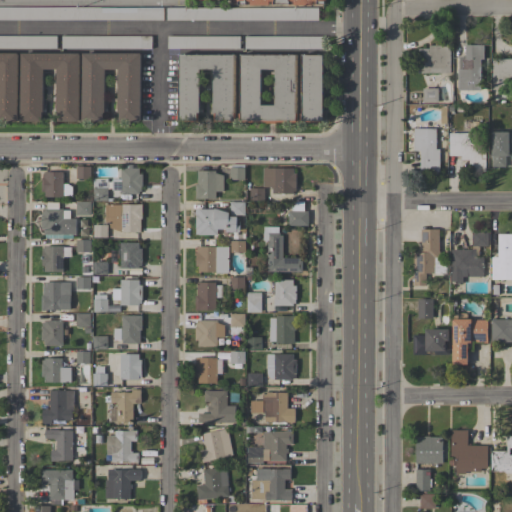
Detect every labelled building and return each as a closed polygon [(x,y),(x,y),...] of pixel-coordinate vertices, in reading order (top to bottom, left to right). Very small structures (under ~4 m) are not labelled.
[(163,19),(0,19),(0,6),(163,7),(163,19)] [(319,8),(318,20),(166,19),(166,7),(319,8)] [(0,35),(57,35),(56,48),(0,47),(0,35)] [(151,35),(151,47),(61,47),(61,35),(151,35)] [(240,35),(240,48),(167,48),(167,35),(240,35)] [(324,36),(324,48),(245,48),(245,35),(324,36)] [(450,45),(450,73),(417,72),(418,48),(429,48),(429,44),(450,45)] [(484,58),(480,58),(480,90),(457,90),(458,68),(465,68),(465,44),(484,44),(484,58)] [(0,52),(17,52),(17,121),(0,121),(0,52)] [(140,52),(140,121),(119,121),(119,111),(118,111),(118,68),(105,68),(105,112),(103,112),(103,121),(82,121),(82,52),(140,52)] [(79,53),(79,121),(58,121),(58,112),(56,112),(56,68),(43,68),(43,112),(42,112),(42,121),(21,121),(21,53),(79,53)] [(234,112),(236,112),(236,121),(214,121),(214,112),(213,112),(213,68),(200,68),(200,112),(198,112),(198,122),(177,121),(177,112),(179,112),(179,54),(235,54),(234,112)] [(296,54),(296,112),(297,112),(297,121),(239,121),(239,112),(240,112),(240,54),(296,54)] [(323,54),(323,120),(321,120),(321,121),(300,121),(300,112),(302,112),(302,54),(323,54)] [(511,81),(507,81),(507,92),(492,92),(493,58),(511,58),(511,81)] [(438,88),(438,102),(436,102),(436,103),(425,103),(425,102),(422,102),(422,88),(438,88)] [(435,149),(438,149),(438,172),(419,172),(419,150),(412,150),(412,128),(435,128),(435,149)] [(449,133),(481,132),(481,145),(485,145),(486,171),(469,171),(469,159),(461,159),(461,155),(449,155),(449,133)] [(492,132),(511,132),(511,150),(508,150),(508,156),(505,156),(505,166),(492,166),(492,154),(492,132)] [(125,167),(125,164),(133,164),(133,167),(139,167),(139,173),(143,173),(143,187),(142,187),(142,191),(139,191),(139,193),(137,193),(137,201),(123,201),(123,193),(120,193),(120,189),(113,189),(113,180),(121,180),(121,167),(125,167)] [(231,167),(231,164),(244,164),(244,167),(245,167),(245,179),(230,179),(230,167),(231,167)] [(91,165),(91,177),(76,178),(76,166),(91,165)] [(294,168),(294,173),(296,173),(296,190),(293,190),(293,193),(272,192),(272,188),(271,188),(271,186),(263,186),(263,167),(294,168)] [(216,170),(216,172),(223,175),(223,191),(216,191),(216,198),(195,198),(195,183),(197,183),(197,170),(216,170)] [(64,183),(72,183),(72,195),(63,195),(63,196),(45,196),(45,190),(42,190),(42,177),(43,177),(43,173),(45,173),(45,171),(64,171),(64,183)] [(108,200),(93,200),(93,178),(108,178),(108,200)] [(264,187),(264,199),(250,199),(250,187),(264,187)] [(91,201),(91,215),(76,214),(76,201),(91,201)] [(245,201),(245,214),(230,215),(230,202),(245,201)] [(142,218),(141,218),(141,231),(122,231),(110,227),(110,223),(106,223),(106,204),(121,204),(121,215),(122,215),(122,203),(142,203),(142,218)] [(63,208),(63,217),(76,217),(76,234),(44,234),(44,228),(41,228),(41,213),(42,213),(42,210),(44,210),(44,208),(63,208)] [(215,208),(229,212),(229,216),(237,216),(237,225),(240,225),(241,232),(236,232),(236,231),(227,231),(227,228),(217,228),(217,234),(199,234),(196,234),(196,208),(215,208)] [(308,210),(308,225),(289,225),(289,210),(308,210)] [(108,224),(108,236),(93,236),(93,224),(108,224)] [(439,228),(439,246),(440,246),(440,258),(436,258),(436,273),(426,273),(426,285),(413,285),(413,251),(420,251),(420,228),(439,228)] [(472,249),(472,231),(488,232),(488,233),(489,233),(489,244),(488,244),(488,245),(480,245),(480,247),(479,247),(479,250),(479,256),(476,256),(484,257),(483,276),(463,276),(463,283),(455,283),(455,281),(451,281),(451,249),(472,249)] [(280,232),(280,235),(283,235),(283,257),(300,257),(300,260),(302,260),(302,271),(267,271),(267,240),(263,240),(263,232),(280,232)] [(511,234),(511,279),(491,279),(491,257),(498,257),(498,234),(511,234)] [(90,239),(90,251),(76,251),(76,239),(90,239)] [(245,251),(231,252),(231,240),(245,240),(245,251)] [(139,242),(139,248),(142,248),(142,261),(142,265),(139,265),(139,268),(121,267),(121,242),(139,242)] [(63,246),(71,246),(71,256),(63,256),(63,271),(44,271),(44,265),(42,265),(42,247),(45,247),(45,245),(63,245),(63,246)] [(216,272),(216,271),(199,271),(199,266),(196,266),(196,252),(197,252),(197,248),(199,248),(199,246),(228,245),(229,272),(216,272)] [(107,274),(93,274),(93,261),(108,261),(107,274)] [(90,276),(90,288),(76,288),(76,276),(90,276)] [(245,277),(244,289),(230,289),(230,276),(245,277)] [(139,279),(139,285),(143,285),(143,298),(142,298),(142,302),(139,302),(139,304),(120,304),(121,299),(113,299),(113,288),(120,288),(121,279),(139,279)] [(273,305),(273,298),(274,298),(275,279),(293,279),(293,285),(296,285),(296,299),(295,299),(295,303),(293,303),(293,305),(273,305)] [(42,309),(41,295),(43,295),(43,281),(62,281),(62,282),(70,282),(71,299),(61,299),(62,309),(42,309)] [(195,295),(197,295),(197,282),(216,282),(216,285),(222,284),(222,297),(216,297),(216,310),(196,310),(195,295)] [(261,311),(247,311),(247,291),(261,291),(261,311)] [(108,311),(92,311),(92,299),(93,299),(93,294),(105,294),(105,299),(108,299),(108,311)] [(433,318),(418,318),(417,298),(433,298),(433,318)] [(76,313),(90,313),(90,326),(76,326),(76,313)] [(245,326),(230,326),(230,313),(245,313),(245,326)] [(122,315),(142,315),(142,329),(140,329),(140,343),(122,343),(122,315)] [(294,343),(276,343),(276,338),(275,338),(275,332),(276,332),(276,315),(296,315),(296,330),(295,330),(294,343)] [(453,318),(471,319),(487,319),(487,342),(473,342),(473,350),(468,350),(468,364),(453,364),(453,318)] [(491,319),(511,319),(511,341),(491,341),(491,319)] [(63,345),(44,345),(44,339),(41,339),(41,326),(42,326),(42,322),(45,322),(45,320),(63,320),(63,345)] [(224,324),(224,337),(217,337),(217,346),(198,346),(199,340),(195,340),(195,326),(196,326),(196,322),(198,322),(198,320),(217,320),(217,322),(222,324),(224,324)] [(415,354),(413,354),(413,334),(425,334),(425,328),(449,328),(449,354),(415,354)] [(108,348),(94,348),(93,335),(108,335),(108,348)] [(261,349),(247,349),(247,336),(261,336),(261,349)] [(230,350),(245,351),(245,363),(230,363),(230,350)] [(77,351),(90,351),(90,363),(76,363),(77,351)] [(121,353),(139,353),(139,359),(142,359),(141,377),(139,377),(139,379),(120,378),(120,376),(119,376),(119,374),(120,374),(121,353)] [(267,353),(274,353),(293,353),(293,359),(296,359),(296,373),(295,373),(295,377),(293,377),(293,379),(274,379),(274,378),(273,378),(270,377),(268,375),(267,374),(267,372),(267,353)] [(45,381),(45,376),(42,376),(42,363),(42,359),(45,359),(45,357),(62,357),(62,367),(71,367),(71,382),(45,381)] [(198,382),(198,377),(195,377),(195,363),(196,363),(196,359),(199,359),(199,357),(217,357),(217,358),(223,359),(222,373),(217,373),(217,383),(198,382)] [(107,385),(93,385),(93,372),(108,373),(107,385)] [(262,372),(262,385),(247,385),(247,372),(262,372)] [(133,421),(117,421),(117,402),(111,402),(111,391),(119,391),(119,392),(132,392),(132,389),(141,389),(141,403),(134,403),(133,421)] [(74,390),(74,410),(72,410),(72,419),(64,419),(52,419),(52,423),(42,423),(42,409),(50,408),(50,404),(48,404),(48,400),(50,400),(50,390),(74,390)] [(198,422),(199,413),(211,413),(211,411),(208,411),(208,405),(210,405),(210,401),(204,401),(204,390),(227,390),(227,407),(233,407),(233,421),(227,420),(227,422),(198,422)] [(287,407),(294,407),(294,421),(284,421),(273,421),(265,422),(265,412),(263,412),(250,412),(250,400),(262,400),(262,391),(271,391),(271,392),(287,392),(287,407)] [(72,460),(58,460),(58,461),(51,461),(51,450),(56,450),(56,440),(54,440),(54,438),(45,438),(45,429),(59,429),(59,430),(72,430),(72,460)] [(107,435),(115,435),(115,430),(129,430),(129,429),(137,429),(137,440),(131,440),(131,450),(133,450),(133,452),(139,452),(139,461),(130,461),(130,460),(122,460),(122,462),(120,462),(120,460),(117,460),(117,461),(112,461),(112,454),(107,454),(107,435)] [(232,455),(209,460),(202,462),(200,450),(206,448),(205,444),(203,444),(202,441),(204,440),(202,433),(219,429),(220,438),(228,436),(232,455)] [(451,429),(467,429),(467,444),(488,445),(487,468),(455,467),(455,455),(451,455),(451,429)] [(263,448),(263,431),(293,431),(293,443),(286,443),(286,448),(288,448),(288,452),(286,452),(286,460),(270,460),(270,448),(263,448)] [(491,451),(506,451),(506,434),(511,434),(511,447),(509,447),(509,454),(511,454),(511,472),(505,472),(505,471),(491,471),(491,451)] [(416,463),(416,436),(424,436),(424,435),(429,435),(429,436),(442,436),(442,444),(443,444),(443,453),(442,463),(416,463)] [(262,448),(262,463),(247,462),(247,448),(262,448)] [(228,496),(206,498),(207,502),(197,503),(196,498),(198,498),(197,485),(205,484),(204,468),(219,467),(226,467),(228,485),(227,485),(228,496)] [(105,498),(106,479),(108,479),(108,468),(116,468),(116,469),(130,469),(130,468),(141,468),(141,480),(130,479),(130,483),(132,483),(132,488),(130,488),(130,498),(105,498)] [(260,480),(257,480),(257,468),(270,468),(281,468),(290,468),(290,479),(285,479),(285,488),(292,488),(292,500),(282,499),(271,499),(266,499),(266,498),(260,498),(260,480)] [(74,499),(49,499),(49,483),(41,483),(41,469),(72,469),(72,478),(74,478),(74,480),(75,480),(76,480),(77,480),(77,481),(78,483),(77,484),(76,484),(75,484),(74,484),(74,499)] [(429,469),(429,478),(431,478),(431,487),(429,486),(429,490),(415,490),(415,482),(415,478),(416,478),(416,469),(429,469)] [(420,493),(435,494),(435,508),(420,508),(420,493)]
